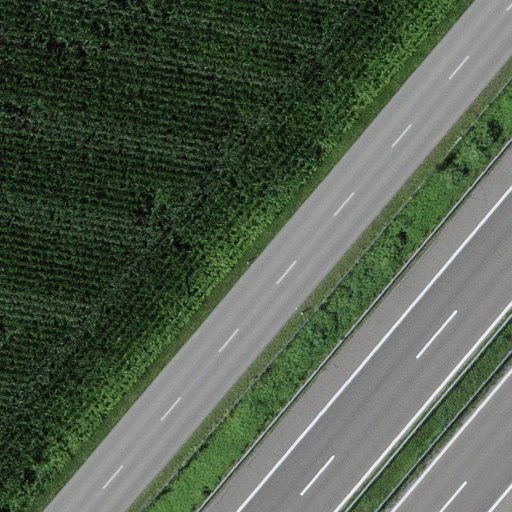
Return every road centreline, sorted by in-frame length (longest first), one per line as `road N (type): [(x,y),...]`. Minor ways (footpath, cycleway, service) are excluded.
road 1 (tertiary): [(83,511),(511,0)]
road 2 (motorway): [(511,242),(288,511)]
